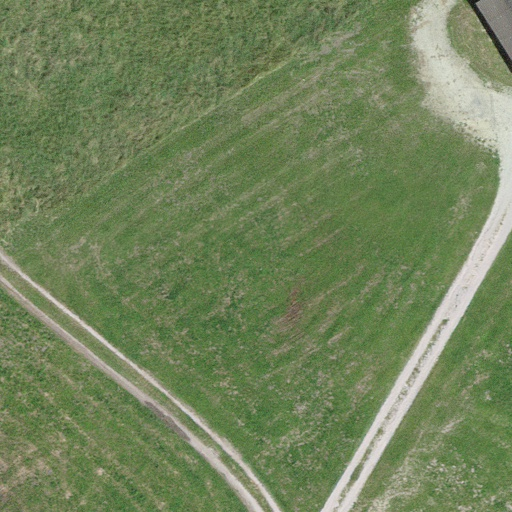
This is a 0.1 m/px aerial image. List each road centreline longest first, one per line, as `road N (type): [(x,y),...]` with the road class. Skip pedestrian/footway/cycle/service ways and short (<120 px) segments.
road 1 (track): [(0,269),(122,364),(255,492),(264,511)]
road 2 (track): [(341,511),(511,194)]
